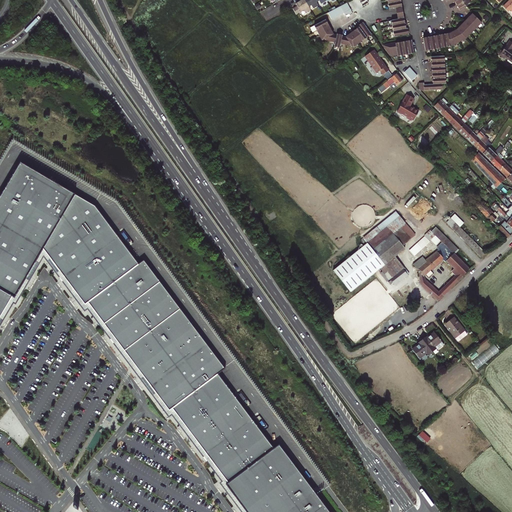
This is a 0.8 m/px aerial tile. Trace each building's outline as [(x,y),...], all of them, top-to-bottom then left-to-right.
[(297,6),(293,9),(296,15),(304,10),(306,13),(311,10),(309,7),(304,0),(301,0),(296,4),(297,6)] [(315,0),(304,0),(309,7),(312,5),(314,8),(319,5),(317,2),(315,0)] [(387,0),(389,9),(396,8),(402,6),(400,0),(387,0)] [(456,0),(457,0),(455,1),(459,9),(463,8),(463,6),(470,2),(468,0),(456,0)] [(511,12),(511,0),(510,0),(503,7),(508,12),(510,10),(511,12)] [(347,3),(341,6),(343,9),(344,12),(346,16),(352,12),(347,3)] [(331,19),(341,14),(344,12),(343,9),(341,6),(338,8),(328,13),(331,19)] [(403,12),(402,9),(402,6),(396,8),(397,14),(398,19),(404,18),(404,16),(403,12)] [(425,51),(447,47),(452,46),(466,38),(482,23),(472,13),(457,29),(458,30),(451,33),(450,34),(450,33),(442,34),(423,38),(425,51)] [(395,37),(409,34),(408,28),(406,29),(404,18),(398,19),(391,20),(395,37)] [(327,19),(314,26),(317,30),(322,40),(323,40),(335,42),(334,47),(340,48),(341,44),(353,46),(353,48),(372,34),(363,22),(358,25),(359,27),(346,36),(337,34),(337,35),(334,34),(328,22),(327,19)] [(400,42),(399,43),(398,42),(384,44),(384,48),(391,57),(398,55),(398,56),(414,53),(412,40),(404,42),(403,41),(400,42)] [(511,52),(511,50),(511,45),(509,43),(498,57),(503,61),(504,59),(511,65),(511,52)] [(374,50),(365,57),(377,73),(380,71),(383,75),(389,71),(374,50)] [(446,84),(445,72),(445,67),(444,56),(432,57),(431,65),(432,66),(431,71),(433,79),(432,79),(433,84),(424,85),(424,83),(419,83),(419,89),(420,91),(442,89),(442,84),(446,84)] [(406,74),(413,82),(419,77),(411,69),(406,74)] [(397,73),(386,81),(387,82),(390,86),(394,82),(397,85),(403,81),(397,73)] [(390,86),(387,82),(378,88),(382,92),(390,86)] [(407,94),(397,112),(402,114),(402,113),(407,116),(407,118),(410,120),(412,119),(414,120),(419,110),(413,107),(413,109),(410,107),(411,106),(410,105),(414,98),(407,94)] [(440,100),(434,106),(443,114),(448,108),(440,100)] [(450,107),(448,108),(443,114),(450,122),(456,116),(459,113),(451,105),(450,107)] [(461,121),(456,116),(450,122),(459,130),(464,124),(474,113),(470,110),(461,121)] [(474,114),(469,121),(473,124),(478,117),(474,114)] [(491,120),(485,126),(489,129),(494,122),(491,120)] [(472,132),(464,124),(459,130),(467,137),(472,132)] [(472,132),(467,137),(475,145),(483,137),(484,136),(489,129),(485,126),(479,133),(477,136),(476,135),(472,132)] [(483,137),(475,145),(483,154),(489,148),(486,145),(490,141),(484,136),(483,137)] [(489,148),(483,154),(491,162),(497,155),(489,148)] [(479,152),(471,160),(496,187),(505,178),(479,152)] [(497,155),(491,162),(499,169),(506,164),(500,159),(497,155)] [(43,249),(74,194),(21,162),(0,197),(0,289),(12,297),(15,298),(43,249)] [(511,172),(511,170),(506,164),(499,169),(507,177),(511,172)] [(43,249),(85,305),(88,302),(139,264),(95,206),(74,194),(43,249)] [(482,203),(478,206),(478,207),(483,213),(489,208),(483,202),(482,203)] [(511,220),(506,214),(503,211),(494,202),(492,205),(498,211),(497,213),(499,215),(505,221),(511,228),(511,220)] [(489,208),(483,213),(488,218),(489,217),(493,213),(489,208)] [(493,213),(489,217),(493,221),(499,215),(497,213),(495,211),(493,213)] [(393,233),(393,234),(405,224),(397,214),(378,229),(381,232),(363,247),(368,253),(393,233)] [(511,228),(505,221),(498,227),(508,237),(511,233),(511,232),(511,231),(511,228)] [(451,227),(465,241),(467,244),(481,257),(485,253),(455,222),(451,227)] [(393,234),(403,245),(414,236),(405,224),(393,234)] [(447,247),(447,248),(450,250),(452,252),(454,254),(458,250),(436,227),(431,231),(433,234),(436,236),(438,238),(443,243),(445,245),(447,247)] [(424,236),(429,241),(431,239),(434,242),(438,238),(436,236),(433,234),(431,231),(430,230),(424,236)] [(389,280),(390,279),(395,275),(400,281),(408,275),(403,269),(404,268),(395,256),(405,248),(403,245),(393,234),(393,233),(368,253),(380,268),(389,280)] [(429,241),(424,236),(409,251),(413,256),(429,241)] [(442,251),(447,247),(445,245),(443,243),(438,248),(440,249),(442,251)] [(368,253),(363,247),(333,271),(350,292),(380,268),(368,253)] [(419,276),(423,276),(442,259),(445,262),(446,260),(454,268),(451,271),(455,275),(439,292),(424,279),(420,280),(421,284),(438,301),(469,269),(454,254),(452,252),(450,250),(447,248),(447,247),(442,251),(440,249),(425,260),(422,257),(413,264),(418,271),(419,276)] [(88,302),(169,411),(172,408),(218,374),(225,369),(144,260),(139,264),(88,302)] [(391,280),(393,282),(395,285),(400,281),(395,275),(390,279),(391,280)] [(0,317),(12,297),(0,289),(0,317)] [(452,318),(444,326),(457,339),(464,331),(452,318)] [(426,336),(422,339),(432,351),(436,349),(444,344),(434,332),(427,337),(426,336)] [(428,354),(432,351),(422,339),(418,342),(419,344),(412,349),(419,358),(427,352),(428,354)] [(473,362),(476,366),(500,350),(497,346),(473,362)] [(172,408),(228,483),(274,449),(218,374),(172,408)] [(246,511),(329,511),(279,445),(274,449),(228,483),(226,484),(246,511)]
